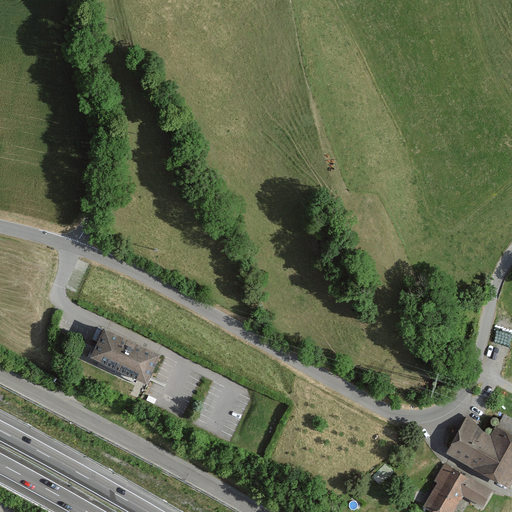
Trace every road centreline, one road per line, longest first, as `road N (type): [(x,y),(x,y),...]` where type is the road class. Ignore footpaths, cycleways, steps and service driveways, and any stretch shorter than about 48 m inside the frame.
road 1 (unclassified): [(511,253),(463,392),(438,412),(413,415),(375,406),(75,247)]
road 2 (tertiary): [(0,376),(248,511)]
road 3 (unclassified): [(75,247),(97,199),(107,145),(75,0)]
road 4 (motorway): [(149,511),(0,429)]
road 5 (unknown): [(511,492),(444,455),(426,415)]
